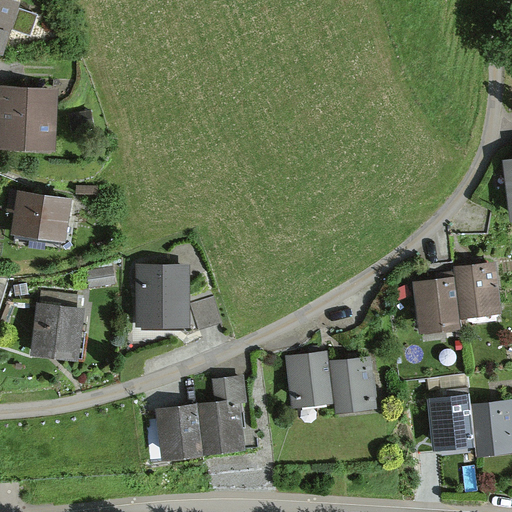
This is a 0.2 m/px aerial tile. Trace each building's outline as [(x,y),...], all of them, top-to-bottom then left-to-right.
[(20,6),(0,0),(0,60),(2,61),(20,6)] [(54,92),(3,90),(1,144),(52,146),(54,92)] [(67,201),(21,195),(16,232),(62,238),(67,201)] [(492,266),(454,270),(455,280),(459,315),(497,311),(492,266)] [(186,268),(140,268),(140,323),(186,323),(186,268)] [(455,280),(417,284),(422,330),(460,326),(459,315),(455,280)] [(80,311),(40,307),(35,352),(75,357),(80,311)] [(327,352),(290,357),(296,405),(334,400),(329,364),(327,352)] [(367,359),(329,364),(334,400),(335,410),(373,405),(367,359)] [(470,396),(432,401),(437,447),(475,443),(471,408),(470,396)] [(237,401),(198,406),(203,451),(242,447),(237,401)] [(511,445),(507,404),(471,408),(475,443),(476,455),(511,450),(511,445)] [(198,406),(159,410),(164,456),(203,451),(198,406)]
